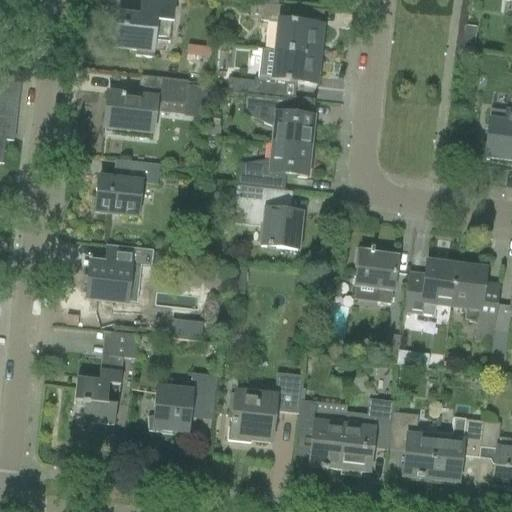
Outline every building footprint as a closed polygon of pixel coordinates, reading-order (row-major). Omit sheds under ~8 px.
[(174,0),(173,0),(142,0),(140,20),(116,17),(113,50),(136,52),(135,58),(153,60),(155,43),(168,44),(170,27),(171,27),(174,0)] [(275,24),(272,53),(319,58),(322,28),(306,27),(307,11),(262,6),(260,23),(275,24)] [(463,28),(462,39),(474,40),(475,29),(463,28)] [(462,39),(460,49),(472,51),(474,40),(462,39)] [(254,80),(252,97),(294,101),(294,100),(283,99),(284,84),(316,88),(319,58),(272,53),(261,52),(258,80),(254,80)] [(0,97),(17,99),(19,79),(21,79),(21,77),(0,74),(0,97)] [(107,96),(104,130),(123,132),(151,135),(155,102),(159,102),(162,81),(141,79),(139,100),(107,96)] [(159,102),(185,105),(188,84),(162,81),(159,102)] [(0,119),(14,121),(17,99),(0,97),(0,119)] [(246,97),(244,118),(272,130),(270,145),(309,150),(312,120),(284,117),(286,101),(293,102),(294,101),(252,97),(252,98),(246,97)] [(488,124),(483,159),(511,163),(511,114),(489,112),(488,124)] [(208,117),(207,128),(218,129),(219,118),(208,117)] [(0,119),(0,166),(3,167),(6,143),(14,144),(14,142),(12,142),(14,121),(0,119)] [(239,167),(236,188),(276,193),(278,177),(306,180),(309,150),(270,145),(268,162),(239,167)] [(94,214),(114,216),(136,219),(140,185),(157,187),(159,168),(127,164),(125,184),(98,181),(94,214)] [(292,194),(276,193),(236,188),(235,198),(238,198),(236,212),(234,212),(232,226),(261,229),(259,248),(298,252),(298,251),(297,251),(300,219),(301,219),(302,217),(290,216),(292,194)] [(88,269),(84,300),(104,302),(126,305),(135,306),(140,268),(150,269),(151,253),(126,250),(106,248),(104,270),(88,269)] [(375,305),(389,307),(395,260),(371,257),(372,251),(368,251),(368,253),(355,251),(353,271),(356,271),(353,290),(377,294),(375,305)] [(433,309),(449,311),(454,270),(426,266),(426,264),(425,264),(422,285),(407,283),(408,277),(407,277),(402,315),(432,319),(433,309)] [(454,270),(449,311),(464,313),(463,323),(476,324),(473,342),(491,345),(492,335),(493,327),(494,319),(496,308),(498,289),(497,289),(496,295),(481,293),(483,271),(482,271),(482,273),(454,270)] [(232,272),(230,294),(243,296),(246,274),(232,272)] [(496,308),(494,319),(508,321),(510,321),(511,321),(511,304),(511,310),(496,308)] [(75,383),(72,405),(81,406),(81,408),(83,408),(81,424),(112,428),(114,408),(116,408),(122,360),(134,362),(136,337),(110,334),(106,376),(98,375),(97,385),(75,383)] [(491,345),(487,378),(501,380),(506,336),(492,335),(491,345)] [(381,365),(395,367),(399,338),(384,336),(381,365)] [(152,417),(146,418),(147,433),(166,435),(166,433),(185,435),(187,412),(212,414),(214,395),(216,379),(191,376),(190,387),(175,386),(174,392),(156,390),(152,417)] [(272,413),(298,416),(299,403),(301,379),(276,376),(273,396),(234,392),(230,429),(228,429),(226,442),(253,445),(253,443),(269,445),(272,413)] [(391,404),(390,413),(391,413),(390,416),(396,417),(398,399),(392,398),(391,404)] [(341,426),(336,472),(366,475),(369,450),(386,452),(386,451),(389,416),(391,404),(366,401),(364,417),(342,414),(341,426)] [(298,416),(293,453),(309,455),(308,468),(321,470),(321,472),(326,472),(326,471),(336,472),(341,426),(342,414),(315,411),(315,405),(299,403),(298,416)] [(428,482),(429,482),(433,438),(415,436),(417,419),(396,417),(389,416),(386,451),(403,453),(400,479),(402,479),(402,478),(428,481),(428,482)] [(433,438),(429,482),(430,481),(455,484),(455,485),(456,485),(459,456),(478,458),(482,424),(453,421),(451,436),(434,434),(433,438)] [(490,489),(511,491),(511,450),(509,450),(510,441),(497,440),(499,426),(482,424),(478,458),(478,462),(493,464),(490,489)]
